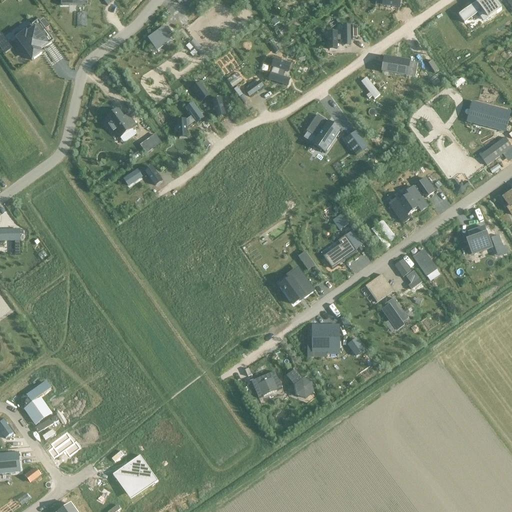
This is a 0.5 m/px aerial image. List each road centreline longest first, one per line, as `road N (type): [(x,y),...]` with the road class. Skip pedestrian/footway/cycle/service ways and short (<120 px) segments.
road 1 (residential): [(450,0),(283,113),(256,121),(158,196)]
road 2 (residential): [(511,169),(281,331)]
road 3 (residential): [(157,0),(86,63),(60,154),(0,199)]
